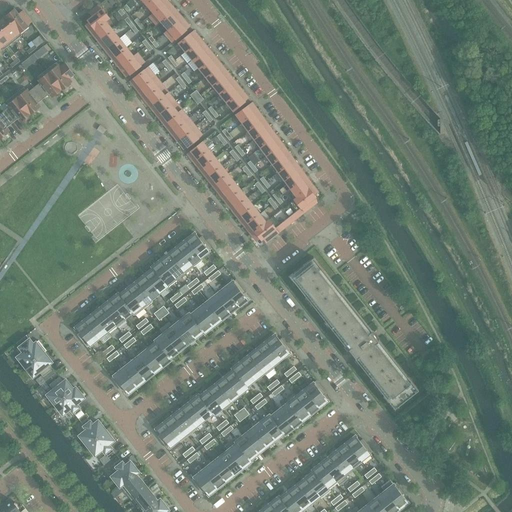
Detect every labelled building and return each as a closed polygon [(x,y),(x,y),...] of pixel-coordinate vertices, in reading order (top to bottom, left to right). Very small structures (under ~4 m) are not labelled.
[(153,13),(168,1),(167,0),(150,0),(146,4),(153,13)] [(161,21),(175,9),(168,1),(153,13),(161,21)] [(91,32),(109,18),(99,5),(89,13),(92,17),(88,20),(89,22),(85,25),(91,32)] [(165,33),(182,18),(175,9),(161,21),(168,29),(164,33),(165,33)] [(31,22),(23,11),(19,14),(15,10),(6,17),(21,36),(22,36),(19,32),(28,26),(27,25),(31,22)] [(6,17),(5,17),(6,18),(3,20),(3,19),(0,21),(0,26),(13,43),(21,36),(6,17)] [(112,30),(105,21),(109,18),(91,32),(98,41),(112,30)] [(172,42),(190,27),(182,18),(165,33),(172,42)] [(0,26),(0,44),(4,49),(13,43),(0,26)] [(105,50),(119,39),(112,30),(98,41),(105,50)] [(186,52),(201,39),(194,30),(178,43),(186,52)] [(112,59),(127,47),(119,39),(105,50),(112,59)] [(192,60),(208,48),(201,39),(186,52),(192,60)] [(119,68),(137,53),(133,56),(127,47),(112,59),(119,68)] [(199,69),(214,56),(208,48),(192,60),(199,69)] [(39,50),(34,54),(37,59),(42,55),(39,50)] [(126,77),(145,63),(137,53),(119,68),(126,77)] [(34,54),(28,58),(32,63),(37,59),(34,54)] [(206,77),(221,65),(214,56),(199,69),(206,77)] [(74,75),(64,64),(60,67),(58,66),(57,66),(55,63),(45,71),(60,90),(71,81),(69,79),(74,75)] [(213,85),(228,73),(221,65),(206,77),(213,85)] [(137,90),(155,76),(148,67),(130,81),(137,90)] [(45,71),(37,77),(40,80),(39,81),(40,83),(34,88),(43,99),(49,94),(51,97),(60,90),(45,71)] [(220,94),(235,81),(228,73),(213,85),(220,94)] [(143,98),(162,84),(155,76),(137,90),(143,98)] [(226,102),(242,90),(235,81),(220,94),(226,102)] [(150,107),(168,93),(162,84),(143,98),(150,107)] [(43,99),(34,88),(29,92),(27,90),(26,91),(24,88),(14,95),(30,114),(40,106),(38,103),(43,99)] [(233,111),(249,98),(242,90),(226,102),(233,111)] [(157,115),(175,101),(168,93),(150,107),(157,115)] [(14,95),(6,102),(9,105),(7,106),(9,107),(3,112),(12,123),(18,119),(20,122),(30,114),(14,95)] [(163,124),(182,110),(175,101),(157,115),(163,124)] [(242,123),(258,111),(252,102),(236,114),(242,123)] [(170,132),(188,118),(182,110),(163,124),(170,132)] [(248,131),(264,119),(258,111),(242,123),(248,131)] [(12,123),(3,112),(0,114),(0,137),(9,130),(7,128),(12,123)] [(177,141),(195,126),(188,118),(170,132),(177,141)] [(254,139),(270,128),(264,119),(248,131),(254,139)] [(100,125),(97,130),(103,134),(106,130),(100,125)] [(184,150),(202,135),(195,126),(177,141),(184,150)] [(260,147),(276,136),(270,128),(254,139),(260,147)] [(266,156),(282,144),(276,136),(260,147),(266,156)] [(194,162),(209,150),(202,141),(187,154),(194,162)] [(273,164),(288,152),(282,144),(266,156),(273,164)] [(200,170),(215,158),(209,150),(194,162),(200,170)] [(279,172),(295,160),(288,152),(273,164),(279,172)] [(206,178),(222,166),(215,158),(200,170),(206,178)] [(285,180),(301,169),(295,160),(279,172),(285,180)] [(213,186),(228,174),(222,166),(206,178),(213,186)] [(291,189),(307,177),(301,169),(285,180),(291,189)] [(219,194),(234,182),(228,174),(213,186),(219,194)] [(297,197),(313,185),(307,177),(291,189),(297,197)] [(225,202),(241,190),(234,182),(219,194),(225,202)] [(291,223),(317,202),(314,198),(316,197),(314,195),(318,192),(313,185),(297,197),(289,203),(296,212),(287,218),(291,223)] [(232,210),(247,198),(241,190),(225,202),(232,210)] [(238,218),(253,206),(247,198),(232,210),(238,218)] [(244,226),(260,214),(253,206),(238,218),(244,226)] [(251,234),(274,216),(273,216),(266,221),(260,214),(244,226),(251,234)] [(266,243),(284,229),(291,223),(287,218),(280,224),(274,216),(251,234),(256,241),(260,238),(261,240),(263,239),(266,243)] [(212,249),(202,236),(199,238),(195,233),(186,240),(202,260),(201,258),(212,249)] [(202,260),(186,240),(178,246),(194,267),(202,260)] [(194,267),(178,246),(169,253),(185,273),(194,267)] [(185,273),(169,253),(161,260),(177,280),(185,273)] [(293,273),(290,276),(294,282),(320,314),(349,350),(355,358),(365,371),(390,402),(395,408),(398,406),(401,404),(418,390),(400,367),(399,365),(385,348),(384,346),(379,340),(372,332),(368,326),(366,324),(353,307),(350,304),(332,281),(330,279),(313,257),(296,271),(293,273)] [(177,280),(161,260),(152,266),(168,287),(177,280)] [(168,287),(152,266),(152,267),(153,268),(148,273),(146,271),(144,273),(159,293),(167,286),(168,287)] [(159,293),(144,273),(141,276),(142,277),(136,282),(152,302),(153,302),(151,299),(159,293)] [(243,294),(246,292),(236,279),(233,281),(231,279),(223,286),(239,306),(247,299),(243,294)] [(152,302),(136,282),(131,286),(129,284),(126,287),(144,309),(152,302)] [(239,306),(223,286),(214,292),(230,313),(239,306)] [(144,309),(126,287),(124,289),(125,291),(120,295),(118,293),(118,294),(132,312),(135,316),(144,309)] [(230,313),(214,292),(214,293),(215,295),(208,301),(222,319),(230,313)] [(124,318),(132,312),(118,294),(109,300),(125,321),(126,320),(124,318)] [(125,321),(109,300),(101,307),(117,327),(125,321)] [(222,319),(208,301),(199,308),(213,326),(222,319)] [(213,326),(199,308),(197,306),(189,312),(205,333),(213,326)] [(117,327),(101,307),(92,314),(107,332),(115,325),(117,328),(117,327)] [(205,333),(189,312),(188,313),(189,314),(181,320),(179,318),(196,340),(199,337),(198,336),(203,332),(204,333),(205,333)] [(107,332),(92,314),(84,321),(98,339),(107,332)] [(196,340),(179,318),(171,324),(169,322),(168,322),(186,345),(192,340),(193,342),(196,340)] [(98,339),(84,321),(75,327),(79,332),(77,334),(82,341),(84,338),(90,345),(98,339)] [(186,345),(168,322),(160,329),(179,353),(182,351),(181,349),(186,345)] [(179,353),(160,329),(163,334),(155,341),(170,360),(171,360),(170,358),(175,354),(176,355),(179,353)] [(292,351),(282,338),(279,340),(275,334),(267,341),(281,359),(292,351)] [(25,367),(46,350),(38,340),(33,344),(29,339),(19,347),(23,352),(17,357),(25,367)] [(170,360),(155,341),(156,342),(148,348),(147,346),(146,346),(162,367),(170,360)] [(281,359),(267,341),(258,348),(274,368),(275,368),(273,366),(281,359)] [(162,367),(146,346),(137,353),(153,374),(162,367)] [(274,368),(258,348),(250,355),(266,375),(274,368)] [(49,364),(51,362),(44,353),(46,351),(46,350),(25,367),(33,377),(39,372),(43,377),(53,369),(49,364)] [(153,374),(137,353),(139,356),(131,362),(145,380),(153,374)] [(266,375),(250,355),(241,361),(256,379),(264,373),(265,376),(266,375)] [(256,379),(241,361),(233,368),(248,388),(249,387),(247,386),(256,379)] [(145,380),(131,362),(122,369),(137,387),(145,380)] [(248,388),(233,368),(232,368),(233,370),(228,374),(227,373),(224,375),(240,394),(248,388)] [(137,387),(122,369),(111,378),(121,391),(124,389),(128,394),(137,387)] [(240,394),(224,375),(221,377),(222,379),(217,383),(233,403),(231,401),(240,394)] [(55,405),(76,388),(76,387),(73,389),(66,380),(63,382),(59,377),(49,385),(53,390),(47,395),(55,405)] [(323,395),(326,393),(316,380),(305,389),(319,407),(328,401),(323,395)] [(233,403),(217,383),(211,388),(210,386),(207,388),(224,410),(233,403)] [(76,404),(84,398),(76,388),(55,405),(63,414),(70,409),(75,415),(81,410),(76,404)] [(224,410),(207,388),(204,391),(205,392),(200,396),(199,395),(198,395),(214,415),(222,408),(224,411),(224,410)] [(319,407),(305,389),(296,396),(311,414),(319,407)] [(214,415),(198,395),(190,402),(204,420),(212,413),(214,415)] [(311,414),(296,396),(288,403),(302,421),(311,414)] [(204,420),(190,402),(181,409),(197,429),(198,428),(196,426),(204,420)] [(302,421),(288,403),(279,409),(294,428),(302,421)] [(197,429),(181,409),(173,415),(189,436),(197,429)] [(294,428),(279,409),(271,416),(285,434),(294,428)] [(189,436),(173,415),(164,422),(180,442),(189,436)] [(285,434),(271,416),(262,423),(277,441),(279,439),(278,437),(283,433),(284,435),(285,434)] [(87,445),(108,429),(108,428),(105,430),(98,421),(93,425),(87,418),(81,423),(87,430),(79,435),(87,445)] [(180,442),(164,422),(156,429),(160,434),(157,436),(167,449),(179,440),(180,442)] [(277,441),(262,423),(253,429),(267,446),(272,442),(274,443),(277,441)] [(108,445),(116,439),(108,429),(87,445),(95,455),(102,449),(108,456),(114,451),(108,445)] [(267,446),(253,429),(245,436),(259,455),(262,452),(261,451),(267,446)] [(259,455),(245,436),(237,442),(234,439),(234,440),(251,462),(251,461),(250,459),(255,455),(257,457),(259,455)] [(372,452),(362,439),(360,441),(355,436),(347,443),(361,461),(372,452)] [(251,462),(234,440),(225,447),(228,450),(242,468),(251,462)] [(361,461),(347,443),(338,449),(354,470),(354,469),(353,467),(361,461)] [(354,470),(338,449),(330,456),(348,479),(346,476),(354,470)] [(242,468),(228,450),(219,457),(234,475),(242,468)] [(348,479),(330,456),(321,463),(339,485),(348,479)] [(234,475),(219,457),(211,464),(225,482),(234,475)] [(120,486),(136,474),(138,472),(130,462),(125,466),(120,459),(114,464),(119,470),(112,476),(120,486)] [(339,485),(321,463),(313,469),(330,491),(329,490),(337,483),(339,486),(339,485)] [(225,482),(211,464),(203,470),(217,488),(225,482)] [(330,491),(313,469),(312,470),(314,471),(308,476),(307,474),(304,476),(322,498),(330,491)] [(217,488),(203,470),(191,479),(202,492),(204,490),(208,495),(217,488)] [(147,488),(136,474),(120,486),(131,500),(147,488)] [(322,498),(304,476),(301,479),(303,480),(297,485),(311,503),(319,496),(321,498),(322,498)] [(406,495),(396,482),(394,484),(390,480),(382,486),(399,509),(408,502),(404,497),(406,495)] [(311,503),(297,485),(291,489),(290,487),(287,490),(304,511),(305,511),(303,509),(311,503)] [(395,511),(399,509),(382,486),(381,487),(385,492),(377,498),(388,511),(395,511)] [(157,501),(147,488),(131,500),(135,497),(145,511),(157,501)] [(304,511),(287,490),(284,492),(286,494),(280,498),(279,496),(278,497),(290,511),(304,511)] [(290,511),(278,497),(270,503),(276,511),(290,511)] [(388,511),(377,498),(368,504),(374,511),(388,511)] [(19,511),(18,509),(19,508),(15,502),(13,504),(10,499),(1,506),(6,511),(19,511)] [(165,511),(168,509),(160,499),(157,501),(145,511),(143,511),(165,511)] [(276,511),(270,503),(262,510),(263,511),(276,511)]
